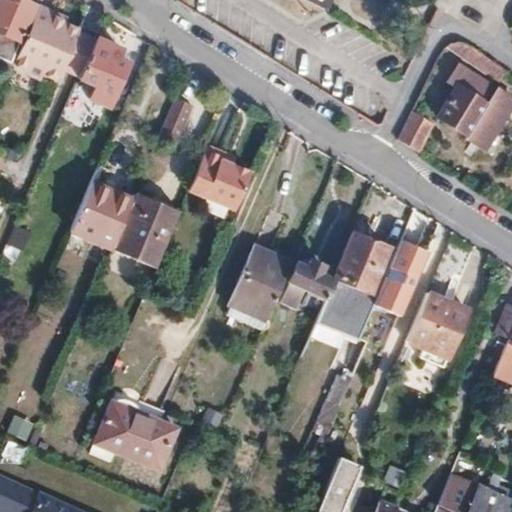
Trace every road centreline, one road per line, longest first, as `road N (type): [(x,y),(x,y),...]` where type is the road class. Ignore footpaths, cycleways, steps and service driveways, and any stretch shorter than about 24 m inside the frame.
road 1 (residential): [(375,162),(120,0)]
road 2 (unclassified): [(511,64),(461,35),(435,37),(375,162)]
road 3 (residential): [(511,243),(375,162)]
